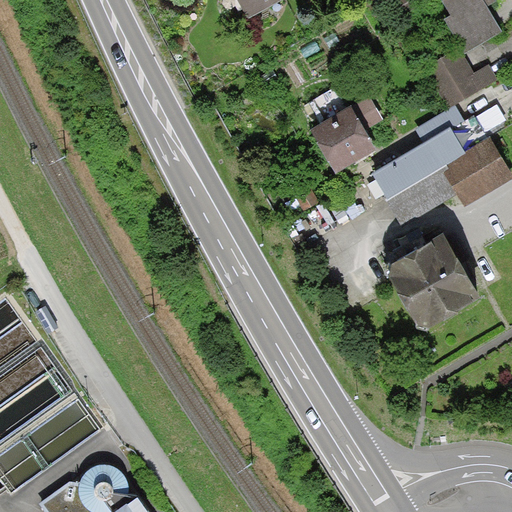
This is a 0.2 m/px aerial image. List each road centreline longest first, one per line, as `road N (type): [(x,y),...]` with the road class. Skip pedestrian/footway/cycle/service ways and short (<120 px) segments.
road 1 (primary): [(105,0),(194,179),(386,506)]
road 2 (unclassified): [(194,511),(27,252)]
road 3 (tertiary): [(511,482),(476,471),(454,475),(386,506)]
